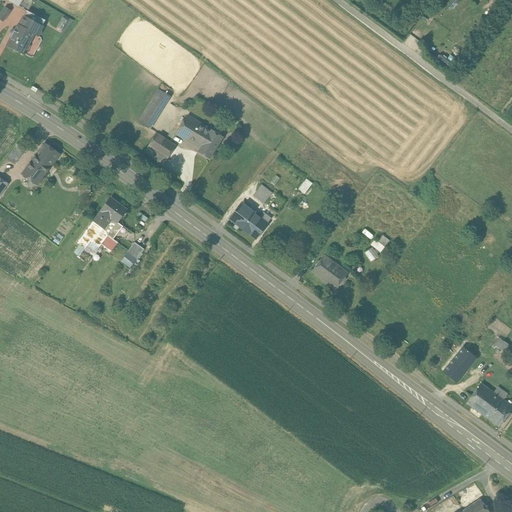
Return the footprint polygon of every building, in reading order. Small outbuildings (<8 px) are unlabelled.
[(10,12),(5,8),(0,15),(0,19),(4,22),(10,12)] [(45,21),(28,11),(20,26),(36,35),(37,36),(45,21)] [(20,26),(18,26),(7,45),(25,55),(36,35),(20,26)] [(156,95),(145,112),(156,119),(167,102),(156,95)] [(156,119),(145,112),(139,121),(150,128),(156,119)] [(212,130),(187,116),(176,134),(200,149),(212,130)] [(212,130),(200,149),(198,152),(210,159),(223,138),(212,130)] [(177,146),(157,133),(147,147),(168,160),(177,146)] [(44,143),(18,180),(33,191),(60,155),(44,143)] [(25,150),(17,145),(10,154),(17,160),(25,150)] [(0,177),(0,195),(9,184),(0,177)] [(304,184),(299,190),(304,194),(309,188),(304,184)] [(272,194),(261,185),(253,196),(264,204),(272,194)] [(111,198),(101,212),(94,222),(102,228),(112,219),(117,223),(127,210),(111,198)] [(244,230),(254,215),(255,213),(242,203),(230,219),(244,230)] [(254,215),(244,230),(256,239),(267,224),(254,215)] [(102,228),(94,222),(84,235),(91,241),(100,247),(102,245),(108,236),(117,224),(117,223),(112,219),(102,228)] [(123,227),(117,223),(117,224),(108,236),(113,240),(123,227)] [(91,241),(84,235),(78,244),(85,249),(91,241)] [(113,240),(108,236),(102,245),(112,252),(118,243),(113,240)] [(384,247),(374,240),(371,245),(373,247),(377,250),(380,252),(384,247)] [(144,250),(135,243),(127,253),(137,260),(144,250)] [(372,248),(365,253),(371,262),(378,257),(377,254),(372,248)] [(348,274),(325,256),(312,272),(335,290),(348,274)] [(121,269),(115,277),(120,281),(126,273),(121,269)] [(511,347),(499,338),(493,345),(505,354),(511,347)] [(476,359),(452,340),(433,363),(457,382),(476,359)] [(493,393),(481,384),(467,403),(483,415),(497,396),(493,393)] [(498,387),(493,393),(497,396),(503,400),(507,394),(498,387)] [(511,407),(503,400),(497,396),(483,415),(498,427),(511,408),(511,407)] [(463,511),(460,511),(488,511),(480,499),(463,511)]
